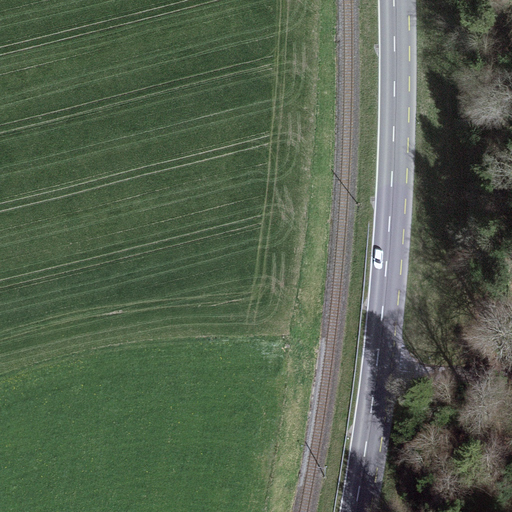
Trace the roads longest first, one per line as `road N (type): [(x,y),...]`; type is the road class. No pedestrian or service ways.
road 1 (primary): [(354,511),(386,266),(393,0)]
road 2 (track): [(511,388),(376,360)]
